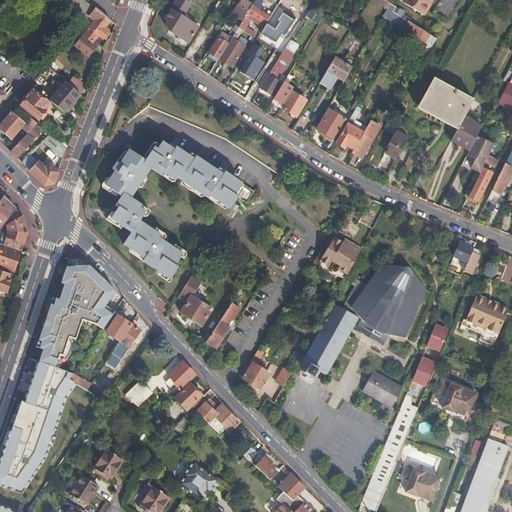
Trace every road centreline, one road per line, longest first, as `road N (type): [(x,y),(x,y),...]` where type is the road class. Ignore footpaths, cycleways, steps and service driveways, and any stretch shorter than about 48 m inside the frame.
road 1 (residential): [(127,36),(354,179),(511,245)]
road 2 (tertiary): [(342,511),(58,217)]
road 3 (tertiary): [(127,36),(58,217)]
road 4 (tertiary): [(58,217),(0,384)]
